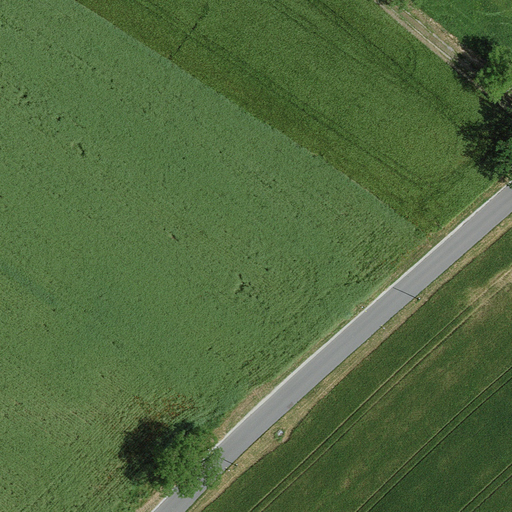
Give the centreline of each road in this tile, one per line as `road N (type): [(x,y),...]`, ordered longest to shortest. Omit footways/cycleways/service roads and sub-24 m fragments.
road 1 (tertiary): [(511,198),(322,362),(169,511)]
road 2 (track): [(387,0),(511,93)]
